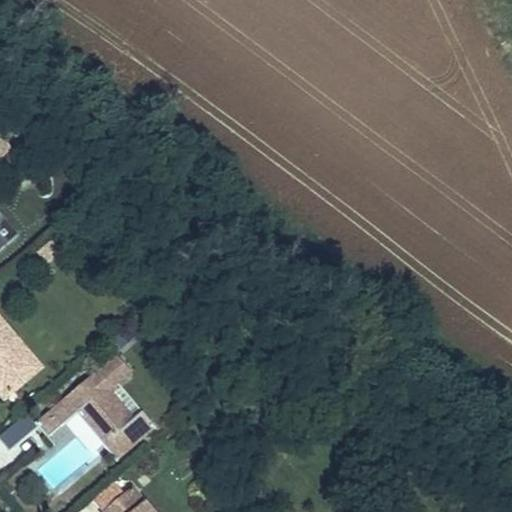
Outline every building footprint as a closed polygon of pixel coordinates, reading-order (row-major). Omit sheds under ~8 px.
[(0,159),(11,149),(0,138),(0,159)] [(0,316),(0,390),(7,399),(32,379),(9,352),(21,342),(0,316)] [(44,369),(21,342),(9,352),(32,379),(44,369)] [(115,354),(35,422),(47,436),(76,411),(86,424),(92,419),(108,437),(102,442),(115,458),(152,426),(140,410),(127,421),(103,392),(129,371),(115,354)] [(28,416),(0,435),(0,475),(46,442),(28,416)] [(92,419),(86,424),(102,442),(108,437),(92,419)] [(153,511),(134,488),(105,511),(153,511)]
